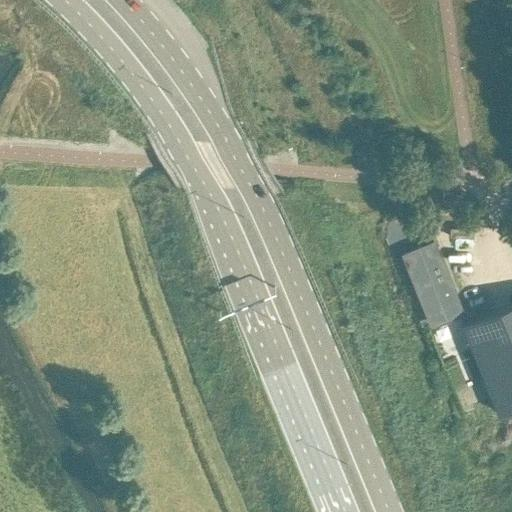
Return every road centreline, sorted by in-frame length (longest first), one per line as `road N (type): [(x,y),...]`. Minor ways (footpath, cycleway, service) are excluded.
road 1 (primary): [(387,511),(283,255),(220,126),(120,0)]
road 2 (primary): [(73,0),(118,47),(189,158),(337,511)]
